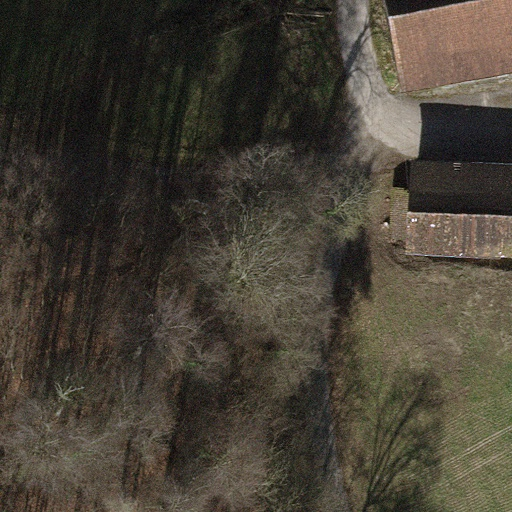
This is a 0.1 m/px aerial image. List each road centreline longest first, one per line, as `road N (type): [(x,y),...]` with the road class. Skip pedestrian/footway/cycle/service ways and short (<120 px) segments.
road 1 (track): [(395,116),(344,222),(321,305),(341,511)]
road 2 (track): [(0,148),(207,176),(376,154)]
road 3 (track): [(395,116),(364,73),(356,0)]
road 4 (track): [(395,116),(439,133),(511,136)]
